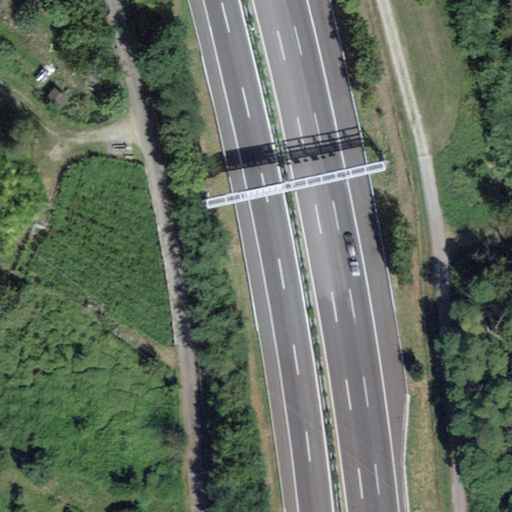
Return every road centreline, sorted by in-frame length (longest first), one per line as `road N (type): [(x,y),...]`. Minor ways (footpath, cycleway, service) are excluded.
road 1 (motorway): [(383,511),(368,392),(277,0)]
road 2 (motorway): [(220,0),(292,302),(318,511)]
road 3 (residential): [(208,511),(194,339),(166,185),(118,0)]
road 4 (unclassified): [(461,511),(438,228),(424,154)]
road 5 (unknown): [(0,79),(63,134),(150,124)]
road 6 (track): [(424,154),(381,0)]
